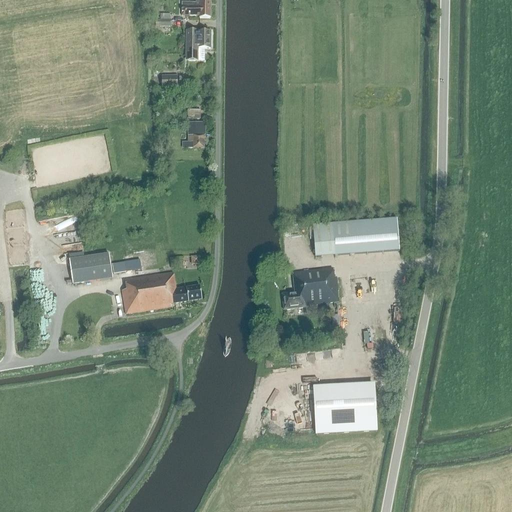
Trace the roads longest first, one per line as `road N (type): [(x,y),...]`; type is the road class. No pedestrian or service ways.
road 1 (tertiary): [(386,511),(436,238),(444,0)]
road 2 (residential): [(173,336),(202,316),(213,284),(218,0)]
road 3 (unclassified): [(0,366),(173,336)]
